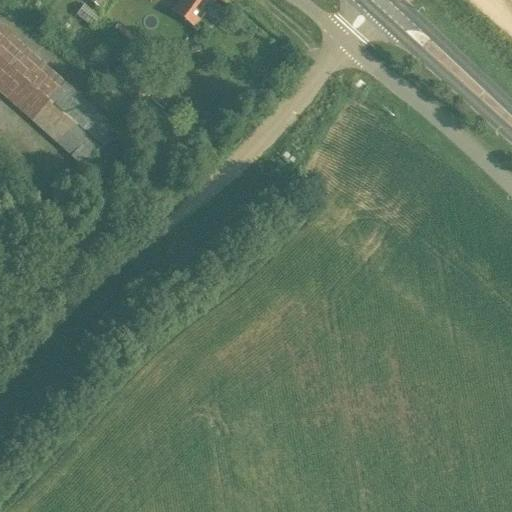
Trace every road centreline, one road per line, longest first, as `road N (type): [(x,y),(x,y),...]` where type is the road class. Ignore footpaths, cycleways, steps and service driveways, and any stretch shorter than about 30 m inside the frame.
road 1 (unclassified): [(0,378),(106,270),(241,167),(341,42)]
road 2 (unclassified): [(511,192),(341,42)]
road 3 (primary): [(511,125),(380,3)]
